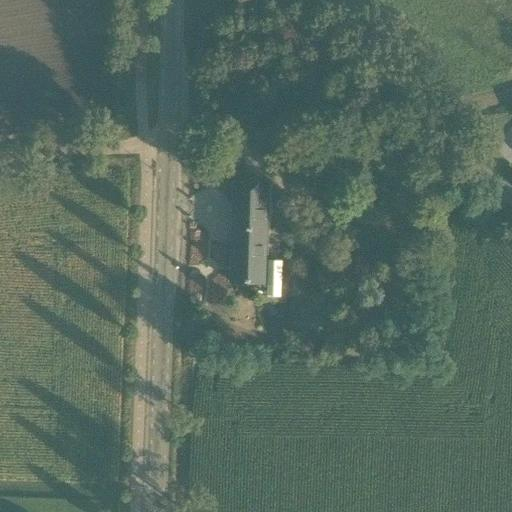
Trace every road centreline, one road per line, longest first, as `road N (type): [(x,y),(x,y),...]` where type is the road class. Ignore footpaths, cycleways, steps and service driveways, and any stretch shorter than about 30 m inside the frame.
road 1 (secondary): [(156,511),(171,0)]
road 2 (unclassified): [(511,186),(334,0)]
road 3 (track): [(0,157),(167,141)]
